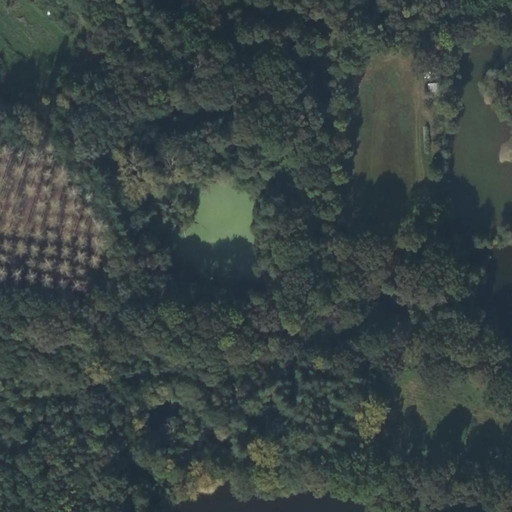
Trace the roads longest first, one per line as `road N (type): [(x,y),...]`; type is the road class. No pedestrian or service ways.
road 1 (track): [(178,78),(258,60),(309,73),(334,124),(322,342)]
road 2 (track): [(322,342),(159,320),(40,290),(0,244)]
road 3 (track): [(511,367),(322,342)]
